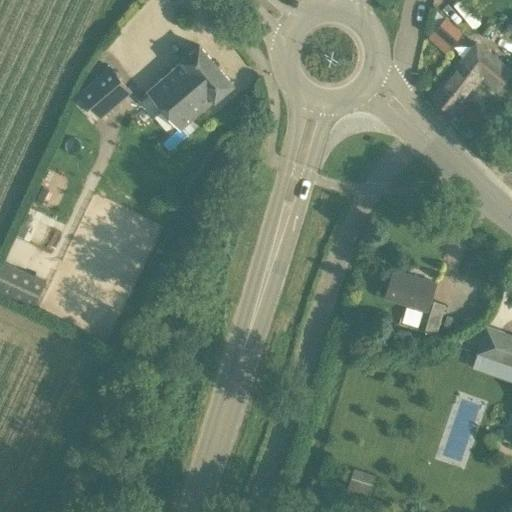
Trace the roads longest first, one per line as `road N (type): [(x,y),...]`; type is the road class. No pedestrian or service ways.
road 1 (residential): [(251,511),(362,204),(422,135)]
road 2 (secondary): [(191,511),(276,226)]
road 3 (secondary): [(276,226),(300,199),(330,99)]
road 4 (secondary): [(302,90),(276,226)]
road 5 (residential): [(511,217),(422,135)]
